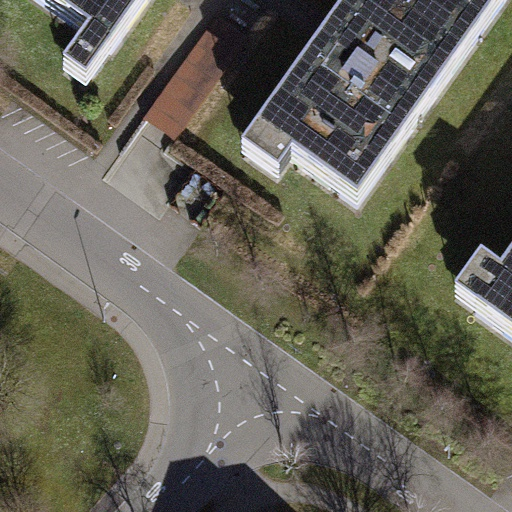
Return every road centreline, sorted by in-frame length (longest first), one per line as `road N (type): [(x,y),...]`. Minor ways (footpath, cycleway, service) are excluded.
road 1 (residential): [(260,368),(0,190)]
road 2 (residential): [(449,511),(260,368)]
road 3 (residential): [(260,368),(136,511)]
